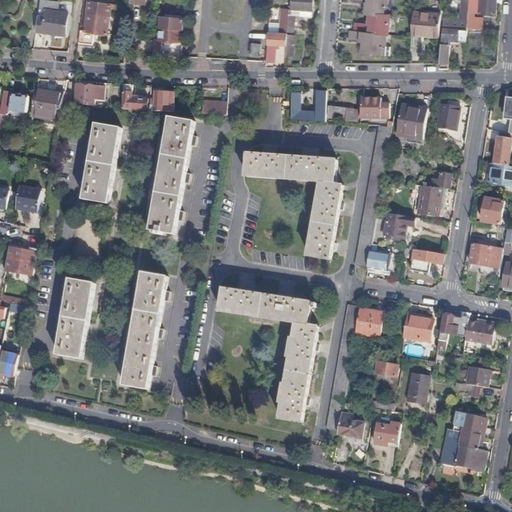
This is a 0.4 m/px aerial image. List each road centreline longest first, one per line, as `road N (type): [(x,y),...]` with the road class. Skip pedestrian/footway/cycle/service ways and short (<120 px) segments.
road 1 (residential): [(0,397),(170,426),(362,482),(492,506)]
road 2 (residential): [(326,75),(0,62)]
road 3 (residential): [(486,79),(448,302)]
road 4 (residential): [(486,79),(326,75)]
road 5 (residential): [(492,506),(511,380)]
